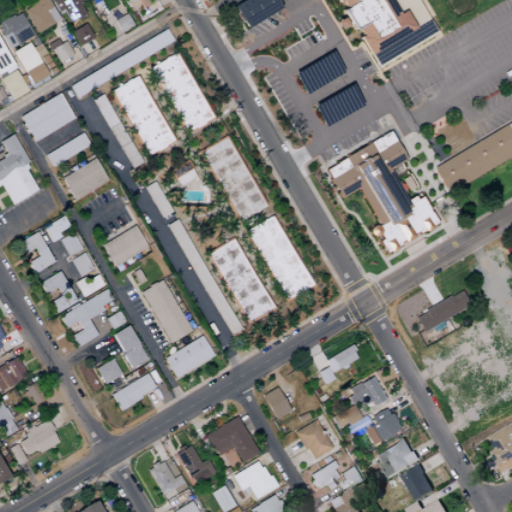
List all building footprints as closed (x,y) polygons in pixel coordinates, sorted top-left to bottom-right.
[(34,33),(58,21),(46,0),(37,0),(21,8),(34,33)] [(49,0),(57,13),(61,10),(68,23),(84,14),(77,3),(81,1),(81,0),(49,0)] [(277,0),(241,0),(231,6),(243,29),(280,9),(275,1),(277,0)] [(336,0),(371,67),(417,43),(409,28),(424,21),(412,0),(396,0),(402,11),(395,14),(387,0),(336,0)] [(0,21),(0,34),(8,49),(31,36),(18,12),(0,21)] [(131,25),(124,14),(107,24),(113,35),(131,25)] [(77,46),(92,38),(84,24),(69,32),(77,46)] [(172,44),(166,33),(67,84),(73,96),(172,44)] [(0,74),(11,70),(0,41),(0,74)] [(52,50),(56,63),(71,57),(66,44),(52,50)] [(211,119),(175,52),(148,67),(184,134),(211,119)] [(301,94),(331,80),(329,76),(338,72),(330,55),(291,73),(301,94)] [(31,88),(48,79),(39,63),(22,73),(31,88)] [(0,78),(0,85),(0,86),(0,107),(26,91),(13,70),(0,78)] [(144,157),(170,144),(138,76),(111,89),(144,157)] [(32,142),(72,120),(58,94),(17,116),(32,142)] [(139,164),(102,94),(91,100),(129,170),(139,164)] [(511,120),(437,162),(452,189),(511,155),(511,120)] [(322,168),(338,198),(357,188),(376,225),(367,229),(371,238),(375,236),(384,253),(435,226),(419,195),(405,202),(388,169),(404,161),(389,133),(322,168)] [(88,147),(81,134),(43,154),(50,166),(88,147)] [(38,191),(11,135),(0,140),(0,147),(5,157),(0,159),(0,187),(0,188),(9,205),(38,191)] [(237,222),(263,207),(223,138),(198,152),(237,222)] [(106,180),(93,158),(58,179),(71,200),(106,180)] [(159,218),(169,212),(152,182),(141,188),(159,218)] [(281,301),(308,287),(272,216),(245,230),(281,301)] [(41,227),(48,243),(59,238),(57,233),(67,229),(61,217),(41,227)] [(178,221),(167,227),(227,337),(237,331),(178,221)] [(145,251),(135,228),(99,243),(109,266),(145,251)] [(25,263),(31,274),(52,263),(34,232),(14,244),(21,255),(31,249),(36,257),(25,263)] [(57,240),(66,257),(80,249),(70,233),(57,240)] [(206,253),(244,324),(271,310),(233,239),(206,253)] [(69,260),(77,277),(91,271),(83,253),(69,260)] [(37,283),(43,295),(54,289),(58,297),(48,302),(55,314),(75,302),(58,272),(37,283)] [(75,284),(81,297),(102,287),(95,274),(75,284)] [(189,331),(160,280),(138,292),(167,344),(189,331)] [(95,336),(86,319),(102,311),(99,306),(110,300),(105,291),(56,316),(63,329),(75,323),(79,330),(69,336),(74,347),(95,336)] [(412,314),(419,331),(466,309),(459,293),(412,314)] [(109,335),(128,369),(144,360),(126,326),(109,335)] [(211,359),(202,338),(161,356),(171,378),(211,359)] [(355,359),(348,346),(322,361),(326,367),(315,373),(322,385),(330,380),(327,375),(355,359)] [(0,389),(24,379),(16,359),(0,365),(0,389)] [(92,369),(101,385),(119,376),(110,359),(92,369)] [(107,394),(116,410),(153,390),(144,374),(107,394)] [(382,399),(369,377),(345,391),(353,405),(337,414),(344,427),(359,419),(354,410),(368,401),(371,406),(382,399)] [(39,402),(31,384),(23,387),(31,406),(39,402)] [(287,412),(274,388),(259,396),(272,420),(287,412)] [(0,437),(15,429),(0,403),(0,437)] [(369,445),(397,431),(385,408),(369,417),(373,424),(362,430),(369,445)] [(202,434),(214,457),(230,448),(238,463),(254,454),(235,417),(202,434)] [(36,454),(56,443),(44,420),(23,432),(26,437),(16,443),(23,456),(34,450),(36,454)] [(308,461),(329,450),(314,420),(293,431),(308,461)] [(373,454),(384,478),(417,463),(406,439),(373,454)] [(206,459),(195,463),(190,446),(175,452),(187,485),(212,476),(206,459)] [(144,469),(159,496),(181,484),(177,475),(170,479),(160,461),(144,469)] [(230,476),(238,491),(246,487),(252,499),(272,488),(258,461),(230,476)] [(0,481),(8,478),(0,462),(0,481)] [(315,492),(328,486),(330,490),(339,486),(329,464),(307,474),(315,492)] [(413,501),(433,492),(420,466),(401,475),(413,501)] [(209,493),(217,511),(219,511),(231,507),(222,486),(209,493)] [(331,500),(335,511),(358,511),(352,492),(331,500)] [(284,511),(276,494),(247,509),(248,511),(284,511)] [(73,511),(100,511),(95,500),(73,511)] [(445,511),(439,500),(422,510),(418,502),(404,510),(404,511),(445,511)] [(195,511),(189,501),(170,511),(195,511)]
